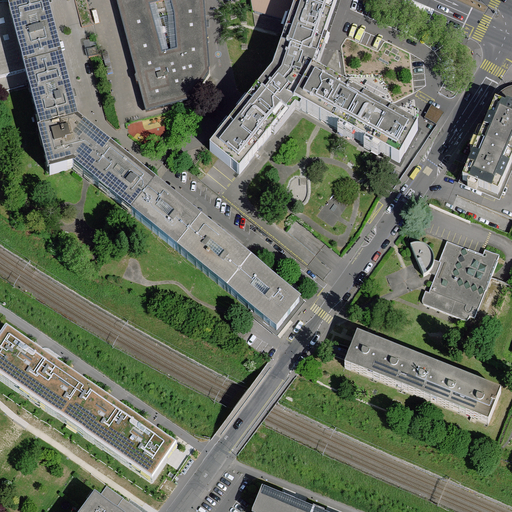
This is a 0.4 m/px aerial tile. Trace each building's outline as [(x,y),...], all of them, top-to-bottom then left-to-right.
[(204,0),(116,0),(146,114),(193,101),(211,74),(208,45),(206,17),(204,0)] [(296,8),(298,0),(251,0),(253,13),(277,20),(290,24),(296,8)] [(298,0),(296,8),(331,20),(338,0),(298,0)] [(11,13),(10,6),(0,5),(0,77),(26,71),(11,13)] [(11,13),(26,71),(60,62),(46,5),(10,6),(11,13)] [(286,36),(322,48),(331,20),(296,8),(290,24),(286,36)] [(316,89),(320,79),(313,75),(322,48),(286,36),(273,74),(316,89)] [(97,48),(87,50),(89,58),(99,56),(97,48)] [(60,62),(26,71),(42,134),(77,125),(60,62)] [(321,122),(338,88),(320,79),(316,89),(273,74),(248,105),(277,129),(295,107),(307,114),(321,122)] [(365,103),(338,88),(321,122),(347,136),(365,103)] [(496,105),(511,112),(511,91),(508,93),(501,98),(496,105)] [(391,118),(365,103),(347,136),(373,151),(391,118)] [(258,152),(277,129),(248,105),(229,128),(258,152)] [(427,116),(439,122),(444,110),(432,105),(427,116)] [(511,159),(511,112),(496,105),(479,146),(511,159)] [(418,132),(391,118),(373,151),(400,166),(418,132)] [(107,148),(77,125),(42,134),(53,174),(74,169),(84,177),(107,148)] [(240,175),(258,152),(229,128),(210,152),(240,175)] [(499,198),(511,166),(511,159),(479,146),(463,183),(499,198)] [(155,188),(107,148),(84,177),(132,215),(155,188)] [(175,161),(171,159),(166,166),(169,169),(175,161)] [(201,224),(155,188),(132,215),(178,252),(201,224)] [(333,222),(341,209),(330,203),(322,216),(333,222)] [(251,264),(201,224),(178,252),(229,293),(251,264)] [(447,243),(439,264),(447,266),(442,278),(436,276),(429,294),(426,293),(422,301),(422,304),(424,306),(465,322),(468,321),(470,318),(475,320),(479,310),(500,258),(485,251),(483,256),(447,243)] [(430,273),(433,268),(434,262),(432,253),(427,248),(422,246),(412,247),(424,277),(430,273)] [(447,266),(439,264),(434,262),(433,268),(430,273),(436,276),(442,278),(447,266)] [(299,304),(251,264),(229,293),(249,309),(277,332),(299,304)] [(7,332),(0,341),(0,383),(24,400),(50,361),(7,332)] [(358,337),(345,368),(374,380),(387,348),(358,337)] [(387,348),(374,380),(403,391),(415,359),(387,348)] [(415,359),(403,391),(432,403),(444,371),(415,359)] [(50,361),(24,400),(66,429),(93,390),(50,361)] [(444,371),(432,403),(460,414),(473,382),(444,371)] [(501,393),(473,382),(460,414),(489,425),(501,393)] [(93,390),(66,429),(110,458),(136,420),(93,390)] [(136,419),(110,459),(153,488),(179,449),(136,419)] [(107,486),(103,492),(98,499),(115,511),(124,499),(107,486)] [(262,490),(253,511),(296,511),(278,504),(280,497),(262,490)] [(84,511),(115,511),(98,499),(96,497),(85,511),(84,511)]
